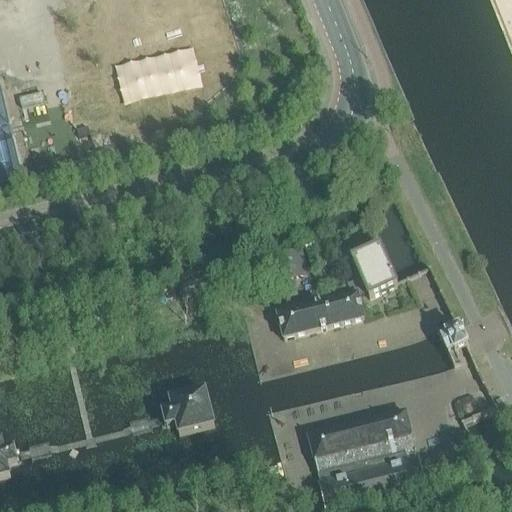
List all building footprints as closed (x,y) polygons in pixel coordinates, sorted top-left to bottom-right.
[(361,283),(350,288),(354,295),(356,299),(359,298),(359,299),(367,296),(370,303),(398,290),(398,289),(398,288),(381,251),(380,251),(353,263),(361,283)] [(297,254),(273,261),(279,285),(303,278),(297,254)] [(194,285),(179,289),(182,301),(212,292),(208,280),(194,285)] [(318,308),(278,318),(278,319),(284,343),(365,323),(365,322),(365,321),(359,299),(359,298),(356,299),(322,307),(318,308)] [(444,342),(442,343),(450,360),(451,359),(451,358),(455,356),(455,357),(456,357),(458,362),(459,362),(457,357),(459,356),(466,353),(465,352),(469,350),(467,347),(467,345),(465,341),(463,338),(463,336),(462,337),(461,334),(458,335),(457,335),(456,334),(449,337),(448,338),(444,330),(443,331),(447,340),(447,341),(444,343),(444,342)] [(217,431),(207,393),(169,403),(172,415),(164,417),(166,424),(167,431),(176,429),(179,441),(217,431)] [(407,416),(309,441),(319,480),(321,488),(419,464),(417,454),(407,416)] [(15,453),(7,455),(4,444),(0,444),(0,485),(13,482),(10,470),(19,468),(17,461),(15,453)] [(419,464),(321,488),(326,511),(352,511),(427,494),(419,464)]
